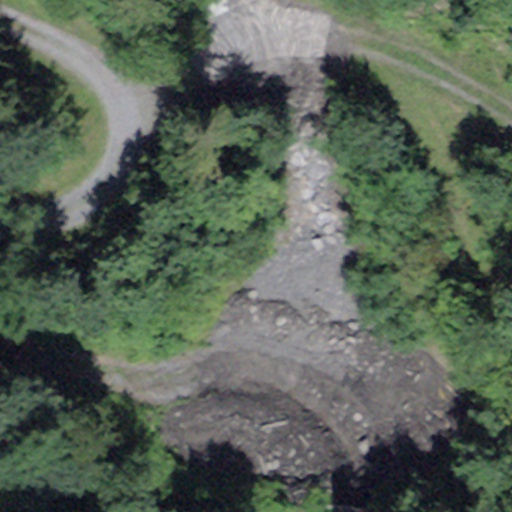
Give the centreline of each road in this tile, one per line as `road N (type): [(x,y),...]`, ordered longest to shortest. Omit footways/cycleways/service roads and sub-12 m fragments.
road 1 (track): [(135,111),(234,40),(351,43),(511,109)]
road 2 (track): [(0,226),(29,231),(109,185),(135,111),(65,46),(0,16)]
